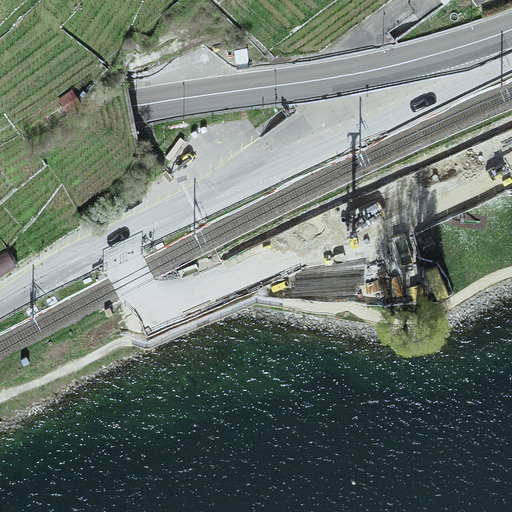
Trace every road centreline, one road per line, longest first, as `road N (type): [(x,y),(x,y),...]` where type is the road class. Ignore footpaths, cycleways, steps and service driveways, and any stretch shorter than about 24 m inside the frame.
road 1 (tertiary): [(0,302),(229,185),(511,64)]
road 2 (trunk): [(511,29),(342,75),(0,126)]
